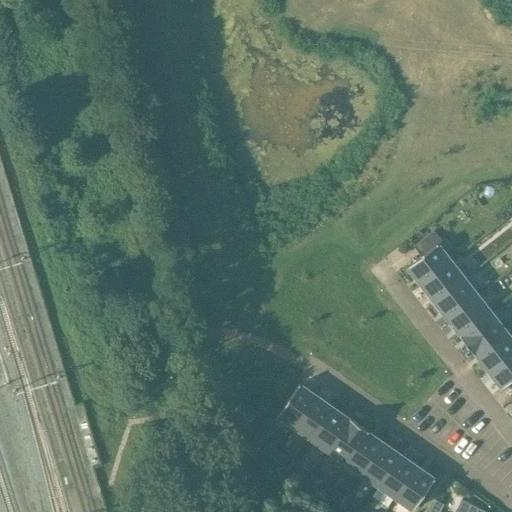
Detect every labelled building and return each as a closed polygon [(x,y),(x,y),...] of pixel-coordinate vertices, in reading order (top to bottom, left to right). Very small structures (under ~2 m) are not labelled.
[(407,267),(421,284),(451,260),(438,244),(442,240),(434,230),(413,246),(421,256),(407,267)] [(464,278),(451,260),(421,284),(434,301),(464,278)] [(478,295),(464,278),(434,301),(448,319),(478,295)] [(478,295),(448,319),(460,335),(461,336),(491,312),(502,304),(488,287),(478,295)] [(460,335),(459,336),(474,354),(475,354),(475,353),(505,329),(511,323),(511,317),(502,304),(491,312),(461,336),(460,335)] [(511,351),(511,338),(505,329),(475,353),(475,354),(488,370),(511,351)] [(511,351),(488,370),(502,388),(511,379),(511,351)] [(316,396),(299,384),(277,415),(294,427),(316,396)] [(333,407),(316,396),(294,427),(311,439),(333,407)] [(349,419),(333,407),(311,439),(328,451),(350,419),(349,419)] [(350,418),(349,419),(350,419),(328,451),(345,463),(367,431),(368,432),(368,431),(350,418)] [(362,475),(384,443),(368,432),(367,431),(345,463),(362,475)] [(379,486),(401,455),(384,443),(362,475),(379,486)] [(278,451),(268,444),(263,452),(272,459),(278,451)] [(288,457),(278,451),(272,459),(282,466),(288,457)] [(379,487),(372,497),(388,507),(395,498),(396,498),(418,467),(401,455),(379,486),(379,487)] [(312,474),(302,467),(296,475),(306,482),(312,474)] [(412,510),(435,479),(418,467),(396,498),(412,510)] [(321,481),(312,474),(306,482),(316,489),(321,481)] [(345,497),(335,490),(330,499),(339,506),(345,497)] [(349,511),(355,504),(345,497),(339,506),(348,511),(349,511)] [(486,511),(462,499),(454,511),(486,511)]
